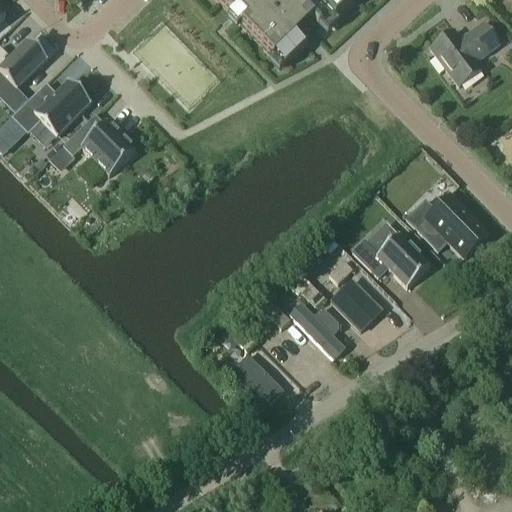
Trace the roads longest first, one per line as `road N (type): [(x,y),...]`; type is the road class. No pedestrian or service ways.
road 1 (unclassified): [(171,511),(511,297)]
road 2 (residential): [(511,220),(367,72),(369,43),(413,0)]
road 3 (track): [(452,511),(374,383)]
road 4 (residential): [(79,44),(183,137)]
